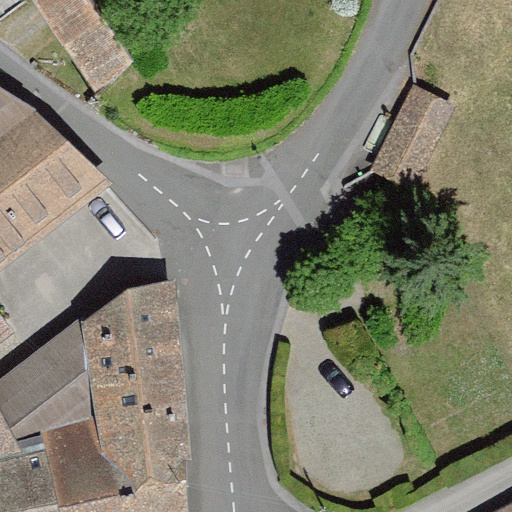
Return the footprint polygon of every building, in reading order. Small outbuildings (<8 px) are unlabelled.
[(107,0),(57,0),(101,55),(132,31),(107,0)] [(458,69),(418,52),(380,138),(420,156),(458,69)] [(0,338),(8,333),(0,323),(0,268),(103,185),(33,109),(0,87),(0,338)] [(200,511),(178,250),(99,288),(113,438),(80,445),(88,511),(200,511)] [(0,511),(88,511),(79,444),(52,449),(0,391),(0,511)] [(511,511),(511,485),(463,511),(511,511)]
